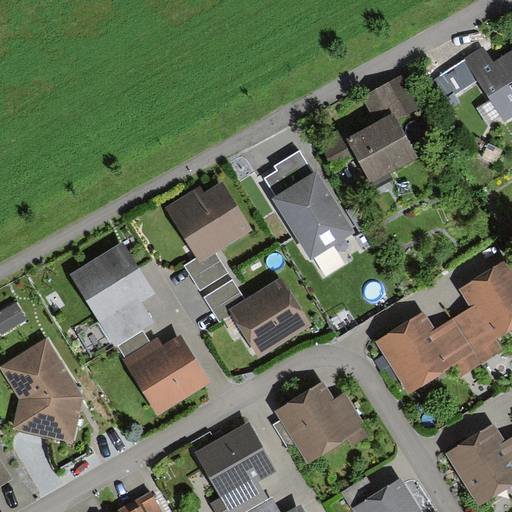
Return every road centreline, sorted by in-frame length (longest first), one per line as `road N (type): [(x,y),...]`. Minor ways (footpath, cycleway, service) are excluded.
road 1 (residential): [(493,0),(0,270)]
road 2 (residential): [(41,511),(298,360),(321,354),(341,355),(361,372),(450,511)]
